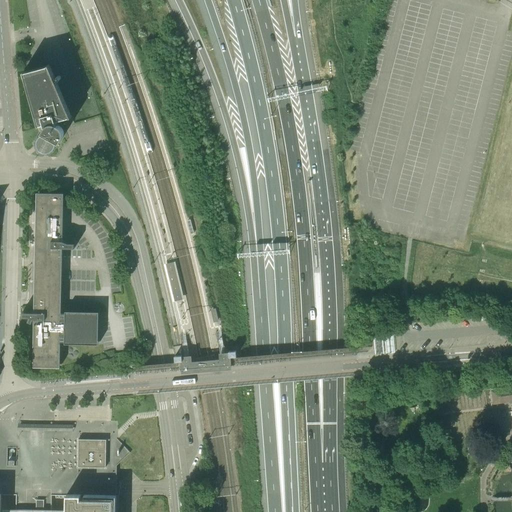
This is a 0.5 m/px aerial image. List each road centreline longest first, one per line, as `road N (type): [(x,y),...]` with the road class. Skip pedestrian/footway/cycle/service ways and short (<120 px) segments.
road 1 (motorway): [(232,0),(264,127),(276,218),(291,511)]
road 2 (residential): [(17,396),(511,354)]
road 3 (motorway): [(315,462),(296,176),(258,0)]
road 4 (tertiary): [(182,511),(169,406),(131,231),(108,198),(79,178),(10,167)]
road 5 (trunk): [(315,462),(325,423),(324,281),(291,37)]
road 6 (trunk): [(258,236),(278,511)]
road 7 (trunk): [(178,0),(220,99),(258,236)]
road 8 (trunk): [(207,0),(243,119),(258,236)]
road 9 (residential): [(17,396),(10,167)]
road 10 (tertiary): [(10,167),(0,19)]
